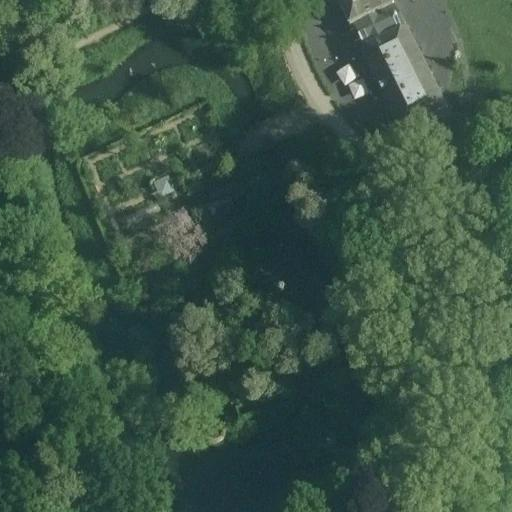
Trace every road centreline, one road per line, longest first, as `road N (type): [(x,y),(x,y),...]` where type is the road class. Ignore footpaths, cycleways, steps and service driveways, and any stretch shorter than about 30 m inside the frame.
road 1 (track): [(0,233),(29,263),(50,314),(37,386),(77,444),(62,511)]
road 2 (track): [(19,72),(166,0)]
road 3 (track): [(405,511),(422,490),(467,490),(511,423)]
